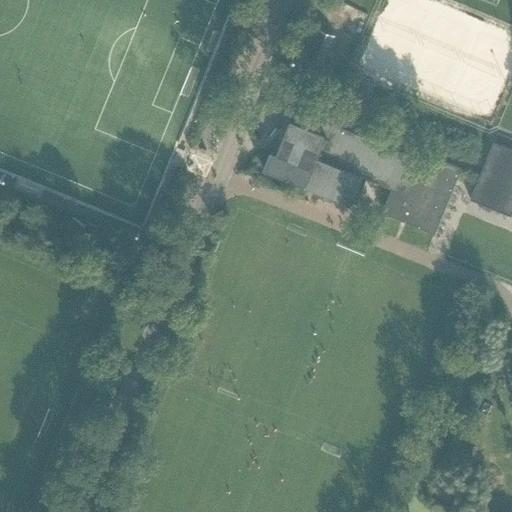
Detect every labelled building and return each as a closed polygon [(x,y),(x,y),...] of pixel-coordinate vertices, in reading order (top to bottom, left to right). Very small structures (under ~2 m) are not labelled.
[(315,70),(330,33),(319,28),(304,65),(315,70)] [(263,170),(306,188),(350,206),(350,205),(355,207),(367,179),(392,189),(407,195),(421,161),(308,115),(303,126),(285,119),(280,130),(275,128),(264,142),(270,146),(278,135),(271,152),(270,152),(263,170)] [(511,149),(494,142),(470,200),(511,217),(511,214),(511,149)] [(407,195),(392,189),(382,213),(435,234),(462,168),(433,157),(429,164),(421,161),(407,195)] [(499,222),(477,213),(458,257),(481,267),(499,222)]
